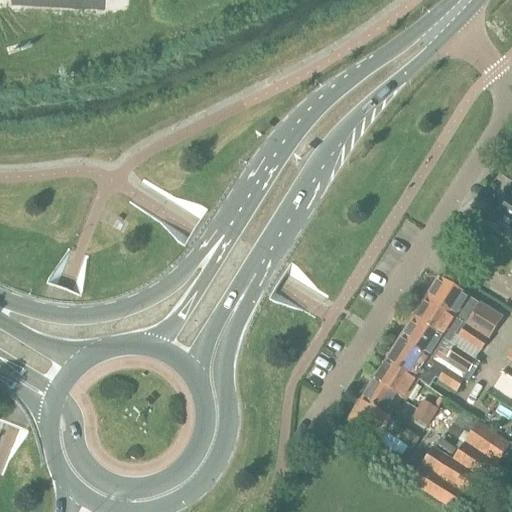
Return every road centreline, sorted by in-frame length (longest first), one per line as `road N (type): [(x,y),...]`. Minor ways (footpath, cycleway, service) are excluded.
road 1 (residential): [(455,25),(496,72),(503,117),(306,432)]
road 2 (primary): [(245,290),(334,149),(455,25)]
road 3 (primary): [(441,9),(307,121),(225,242)]
road 4 (primary): [(150,511),(197,488),(218,456),(223,364),(245,290)]
road 5 (primary): [(225,242),(155,294),(111,312),(64,317),(0,302)]
road 6 (primary): [(122,488),(167,480),(192,457),(205,410),(191,373)]
road 7 (primary): [(225,242),(156,348)]
road 8 (primary): [(57,393),(82,461),(122,488)]
